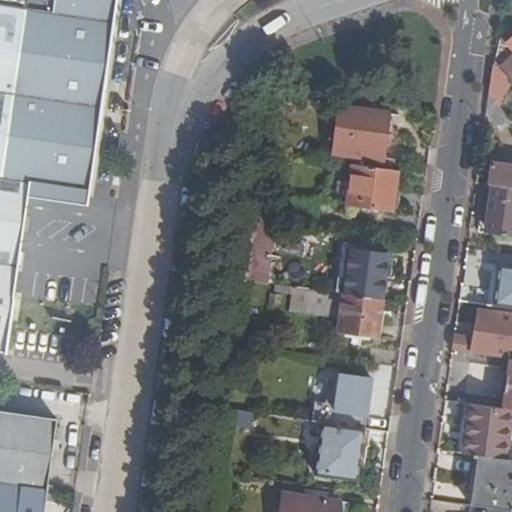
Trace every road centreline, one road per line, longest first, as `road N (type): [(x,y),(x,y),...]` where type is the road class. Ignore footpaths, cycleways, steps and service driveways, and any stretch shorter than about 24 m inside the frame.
road 1 (residential): [(405,511),(468,0)]
road 2 (unclassified): [(161,229),(190,131),(227,74),(274,31),(361,0)]
road 3 (unclassified): [(119,511),(161,229)]
road 4 (unclassified): [(236,0),(202,30),(174,109),(161,229)]
